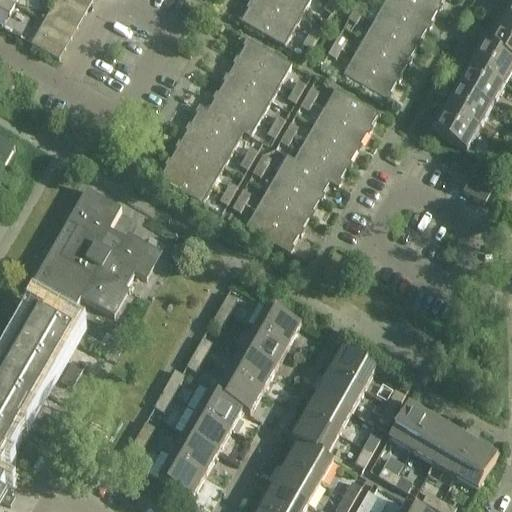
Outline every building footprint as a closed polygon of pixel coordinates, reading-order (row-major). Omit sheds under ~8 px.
[(15,8),(0,0),(0,12),(9,18),(15,8)] [(0,0),(15,8),(19,0),(0,0)] [(91,0),(57,0),(56,3),(63,7),(64,5),(85,18),(94,2),(91,0)] [(249,7),(294,32),(305,15),(278,0),(255,0),(252,7),(250,6),(249,7)] [(278,0),(305,15),(312,0),(278,0)] [(330,0),(328,4),(336,9),(340,0),(330,0)] [(388,0),(384,8),(429,34),(432,28),(430,27),(437,16),(439,17),(439,16),(411,0),(388,0)] [(411,0),(439,16),(442,10),(440,9),(445,0),(411,0)] [(56,19),(77,32),(85,18),(64,5),(63,7),(56,3),(44,25),(51,29),(56,19)] [(336,9),(328,4),(322,14),(330,18),(336,9)] [(353,14),(361,18),(366,9),(358,4),(353,14)] [(294,32),(249,7),(246,13),(248,14),(242,24),(240,23),(239,25),(284,51),(294,32)] [(374,26),(419,52),(422,46),(420,44),(426,34),(428,35),(429,34),(384,8),(374,26)] [(488,21),(491,15),(480,8),(476,14),(488,21)] [(491,15),(488,21),(496,25),(511,33),(511,8),(505,20),(500,17),(496,14),(491,15)] [(348,23),(355,27),(361,18),(353,14),(348,23)] [(56,19),(51,29),(50,31),(70,43),(77,32),(56,19)] [(38,51),(44,41),(50,31),(51,29),(44,25),(31,47),(38,51)] [(511,33),(496,25),(490,35),(495,38),(488,50),(483,47),(511,63),(511,33)] [(364,44),(409,69),(412,63),(410,62),(416,51),(419,53),(419,52),(374,26),(364,44)] [(307,40),(315,44),(320,35),(313,30),(307,40)] [(70,43),(50,31),(44,41),(64,53),(70,43)] [(315,44),(307,40),(302,49),(310,54),(315,44)] [(333,49),(340,54),(346,44),(338,40),(333,49)] [(64,53),(44,41),(38,51),(59,63),(64,53)] [(281,88),(292,69),(246,43),(242,51),(244,52),(238,62),(236,61),(236,62),(281,88)] [(353,61),(399,87),(402,81),(400,80),(406,69),(408,70),(409,69),(364,44),(353,61)] [(511,63),(483,47),(475,60),(470,58),(465,65),(505,89),(511,76),(511,63)] [(327,59),(335,63),(340,54),(333,49),(327,59)] [(399,87),(353,61),(343,80),(388,106),(392,99),(390,98),(396,87),(398,88),(399,87)] [(226,80),(271,105),(281,88),(236,62),(232,68),(234,69),(228,80),(226,79),(226,80)] [(457,63),(453,71),(460,75),(465,78),(458,90),(498,113),(498,112),(493,109),(505,89),(465,65),(465,67),(457,63)] [(0,69),(0,90),(1,94),(14,91),(7,67),(0,69)] [(215,97),(261,123),(271,105),(226,80),(222,86),(224,87),(218,98),(216,96),(215,97)] [(292,94),(300,99),(305,89),(298,85),(292,94)] [(440,110),(479,133),(491,113),(496,116),(498,113),(458,90),(449,105),(444,102),(442,106),(440,110)] [(305,101),(313,106),(318,97),(310,92),(305,101)] [(300,99),(292,94),(287,104),(295,108),(300,99)] [(335,94),(334,94),(324,112),(369,138),(373,132),(371,131),(377,121),(379,122),(380,120),(335,94)] [(261,123),(215,97),(212,104),(214,105),(208,115),(207,116),(243,137),(243,138),(250,142),(261,123)] [(437,98),(433,106),(440,110),(442,106),(444,102),(437,98)] [(300,111),(307,116),(311,110),(314,113),(317,108),(313,106),(305,101),(300,111)] [(233,155),(243,138),(243,137),(207,116),(208,115),(199,110),(195,117),(197,118),(191,129),(189,128),(188,129),(233,155)] [(479,133),(440,110),(434,119),(439,122),(432,136),(472,159),(473,156),(468,153),(479,133)] [(314,130),(359,156),(362,150),(360,149),(367,138),(369,139),(369,138),(324,112),(314,130)] [(272,130),(279,134),(285,125),(277,120),(272,130)] [(285,137),(293,141),(298,132),(290,128),(285,137)] [(178,147),(223,172),(233,155),(188,129),(185,135),(186,136),(181,147),(179,145),(178,147)] [(279,134),(272,130),(267,139),(274,143),(279,134)] [(304,147),(349,174),(352,168),(350,167),(357,156),(358,157),(359,156),(314,130),(304,147)] [(293,141),(285,137),(279,147),(287,151),(293,141)] [(0,179),(15,153),(0,144),(0,179)] [(168,164),(213,190),(223,172),(178,147),(174,153),(176,154),(170,164),(169,163),(168,164)] [(349,174),(304,147),(294,164),(293,165),(330,186),(329,187),(338,192),(342,185),(340,184),(346,173),(348,175),(349,174)] [(245,161),(252,165),(258,156),(250,152),(245,161)] [(258,168),(265,172),(270,163),(263,159),(258,168)] [(276,179),(321,205),(325,199),(323,198),(329,187),(330,186),(293,165),(294,164),(287,160),(276,179)] [(252,165),(245,161),(239,170),(247,175),(252,165)] [(157,183),(202,209),(213,190),(168,164),(164,170),(166,171),(160,182),(158,181),(157,183)] [(265,172),(258,168),(252,178),(260,182),(265,172)] [(266,196),(311,223),(315,217),(313,215),(319,205),(321,206),(321,205),(276,179),(266,196)] [(473,180),(463,197),(484,209),(494,192),(473,180)] [(224,197),(232,201),(237,191),(230,187),(224,197)] [(72,318),(81,302),(114,322),(129,295),(126,293),(134,278),(146,285),(162,258),(127,239),(122,247),(107,238),(121,214),(86,194),(29,294),(72,318)] [(237,203),(245,208),(250,199),(242,194),(237,203)] [(311,223),(266,196),(262,203),(252,197),(245,208),(256,214),(301,240),(304,234),(303,233),(309,222),(311,223)] [(232,201),(224,197),(219,206),(227,210),(232,201)] [(232,213),(240,218),(245,208),(237,203),(232,213)] [(245,232),(290,259),(294,252),(292,251),(298,240),(300,241),(301,240),(256,214),(245,232)] [(219,314),(228,319),(237,304),(227,299),(219,314)] [(301,330),(266,310),(253,333),(273,345),(287,353),(301,330)] [(228,319),(219,314),(212,327),(221,332),(228,319)] [(0,504),(10,511),(11,510),(7,508),(13,498),(12,494),(5,490),(6,490),(0,486),(0,468),(71,343),(72,344),(73,342),(33,319),(32,321),(33,321),(3,374),(0,372),(0,504)] [(287,353),(273,345),(253,333),(240,355),(275,375),(287,353)] [(194,358),(203,363),(212,348),(202,342),(194,358)] [(364,397),(377,374),(342,354),(329,377),(364,397)] [(275,375),(240,355),(228,377),(262,397),(275,375)] [(203,363),(194,358),(186,372),(195,377),(203,363)] [(78,382),(83,372),(72,366),(66,376),(78,382)] [(175,375),(170,383),(162,398),(171,403),(184,380),(175,375)] [(60,386),(72,393),(78,382),(66,376),(60,386)] [(228,377),(216,398),(216,399),(242,415),(243,415),(250,419),(262,397),(228,377)] [(364,397),(329,377),(317,399),(351,419),(364,397)] [(195,417),(230,437),(242,415),(216,399),(216,398),(209,394),(195,417)] [(386,410),(396,415),(404,400),(395,395),(386,410)] [(154,412),(163,418),(171,403),(162,398),(154,412)] [(351,419),(317,399),(304,421),(339,441),(351,419)] [(409,409),(389,444),(410,457),(430,422),(409,409)] [(396,415),(386,410),(378,424),(388,429),(396,415)] [(230,437),(195,417),(183,439),(218,459),(230,437)] [(339,441),(304,421),(291,443),(298,447),(298,446),(325,462),(326,462),(327,462),(339,441)] [(432,469),(452,434),(430,422),(410,457),(432,469)] [(137,441),(147,447),(155,432),(145,427),(137,441)] [(454,482),(474,447),(452,434),(432,469),(454,482)] [(362,454),(371,459),(380,444),(370,438),(362,454)] [(218,459),(183,439),(170,461),(205,481),(218,459)] [(129,456),(138,462),(147,447),(137,441),(129,456)] [(285,469),(320,489),(334,466),(327,462),(326,462),(325,462),(298,446),(298,447),(285,469)] [(474,447),(454,482),(477,495),(497,461),(474,447)] [(371,459),(362,454),(354,468),(363,473),(371,459)] [(170,461),(157,483),(192,503),(205,481),(170,461)] [(320,489),(285,469),(273,491),(308,511),(320,489)] [(392,489),(397,480),(383,472),(378,482),(392,489)] [(397,480),(392,489),(407,498),(412,489),(397,480)] [(343,502),(352,507),(361,492),(352,487),(343,502)] [(307,511),(308,511),(273,491),(260,511),(307,511)] [(360,511),(371,511),(377,502),(368,496),(360,511)] [(431,511),(436,511),(441,505),(427,497),(422,507),(431,511)] [(349,511),(352,507),(343,502),(336,511),(349,511)]
